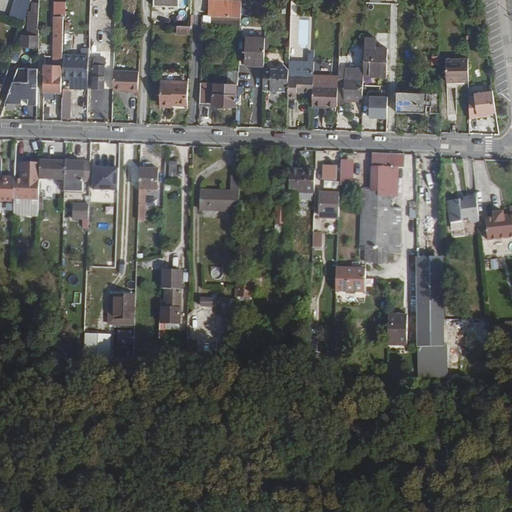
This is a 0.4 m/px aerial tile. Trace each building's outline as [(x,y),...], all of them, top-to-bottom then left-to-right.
[(211,0),(211,17),(241,17),(242,0),(237,0),(211,0)] [(37,48),(39,2),(33,2),(33,11),(29,11),(28,32),(22,31),(22,47),(37,48)] [(4,5),(1,14),(24,22),(27,13),(4,5)] [(64,57),(64,50),(65,16),(55,15),(54,23),(54,29),(53,57),(64,57)] [(241,17),(211,17),(204,16),(203,25),(241,27),(241,17)] [(175,26),(175,35),(189,35),(190,26),(175,26)] [(48,35),(39,35),(39,55),(47,55),(48,35)] [(246,36),(245,66),(264,67),(266,37),(246,36)] [(364,68),(364,76),(376,76),(376,77),(387,77),(388,48),(377,47),(377,38),(366,37),(364,68)] [(71,51),(64,50),(64,57),(63,78),(70,78),(88,79),(89,58),(89,55),(73,55),(73,51),(71,51)] [(289,70),(289,91),(288,98),(298,98),(298,93),(314,93),(314,75),(315,54),(308,53),(308,61),(290,61),(289,70)] [(89,58),(88,79),(88,89),(105,89),(106,58),(89,58)] [(446,59),(446,82),(469,81),(468,59),(446,59)] [(279,90),(289,91),(289,70),(283,63),(277,69),(271,69),(268,65),(264,68),(264,90),(270,90),(270,91),(274,94),(279,90)] [(339,77),(339,86),(345,87),(344,101),(363,101),(364,76),(364,68),(340,67),(339,77)] [(239,72),(236,69),(228,69),(228,84),(201,83),(201,104),(238,105),(239,72)] [(113,91),(139,92),(139,72),(114,71),(113,91)] [(26,87),(25,119),(37,119),(38,73),(30,73),(30,87),(26,87)] [(44,75),(44,92),(61,92),(62,75),(44,75)] [(314,75),(314,93),(313,106),(338,107),(338,100),(339,86),(339,77),(332,77),(332,76),(314,75)] [(88,79),(70,78),(70,88),(73,91),(85,91),(88,89),(88,79)] [(398,80),(392,80),(384,90),(384,112),(396,112),(397,112),(398,80)] [(161,81),(161,106),(173,106),(173,104),(188,105),(189,82),(161,81)] [(16,118),(25,119),(26,87),(17,87),(16,118)] [(470,119),(478,118),(478,115),(496,113),(493,91),(475,93),(475,95),(469,96),(470,119)] [(398,93),(397,112),(414,112),(414,93),(398,93)] [(414,112),(441,113),(440,93),(414,93),(414,112)] [(62,97),(62,113),(70,113),(70,97),(62,97)] [(374,155),(374,163),(383,163),(383,155),(374,155)] [(353,181),(353,159),(341,158),(340,181),(353,181)] [(40,179),(65,179),(66,162),(51,161),(41,161),(40,179)] [(177,161),(169,161),(169,179),(177,179),(177,161)] [(66,162),(65,179),(65,192),(65,193),(84,193),(84,182),(90,182),(90,181),(91,162),(66,162)] [(323,164),(322,181),(339,181),(339,165),(323,164)] [(390,196),(391,168),(374,167),(373,190),(362,189),(360,246),(365,246),(364,263),(371,264),(371,246),(388,247),(389,251),(390,251),(390,233),(390,208),(390,196)] [(141,169),(140,173),(140,190),(158,190),(159,169),(141,169)] [(291,169),(290,181),(290,193),(315,194),(315,170),(291,169)] [(0,175),(0,201),(14,202),(15,199),(15,180),(15,179),(15,176),(0,175)] [(230,229),(236,230),(238,230),(240,176),(233,175),(232,190),(201,189),(200,210),(231,212),(230,229)] [(15,180),(15,199),(39,200),(40,186),(40,179),(15,179),(15,180)] [(321,192),(320,217),(339,217),(339,212),(340,193),(321,192)] [(511,196),(511,193),(502,194),(502,192),(492,193),(492,195),(484,196),(486,219),(511,215),(511,196)] [(465,200),(465,203),(462,203),(459,201),(449,202),(451,223),(471,221),(471,223),(480,223),(477,197),(465,198),(465,200)] [(74,203),(73,211),(73,220),(89,221),(89,205),(89,203),(74,203)] [(276,204),(275,224),(286,224),(287,204),(276,204)] [(390,208),(390,233),(401,233),(402,208),(390,208)] [(314,219),(313,245),(323,246),(324,219),(314,219)] [(276,249),(282,249),(285,249),(285,237),(286,237),(287,225),(286,224),(275,224),(275,249),(276,249)] [(390,233),(390,251),(401,251),(401,233),(390,233)] [(371,246),(371,264),(388,264),(388,263),(390,263),(390,251),(389,251),(388,247),(371,246)] [(401,251),(390,251),(390,263),(394,263),(395,255),(401,256),(401,251)] [(418,310),(418,347),(418,377),(447,378),(447,344),(445,344),(444,257),(417,257),(417,283),(418,310)] [(495,258),(485,259),(486,268),(496,267),(495,258)] [(337,267),(336,292),(365,293),(366,268),(337,267)] [(164,307),(161,306),(160,338),(165,339),(165,330),(180,330),(183,271),(164,270),(163,289),(165,289),(164,307)] [(250,304),(252,273),(237,273),(236,304),(240,304),(240,303),(250,304)] [(417,283),(408,283),(409,310),(418,310),(417,283)] [(127,315),(135,315),(136,295),(115,294),(114,319),(127,319),(127,315)] [(222,342),(224,342),(234,342),(234,338),(234,334),(235,327),(235,326),(235,315),(231,314),(231,299),(202,298),(201,307),(223,307),(222,342)] [(389,314),(389,346),(407,346),(408,314),(389,314)] [(85,363),(108,364),(109,332),(87,331),(85,363)] [(187,340),(187,341),(186,368),(188,368),(197,369),(198,341),(187,340)] [(233,370),(234,361),(234,342),(224,342),(223,370),(233,370)]
